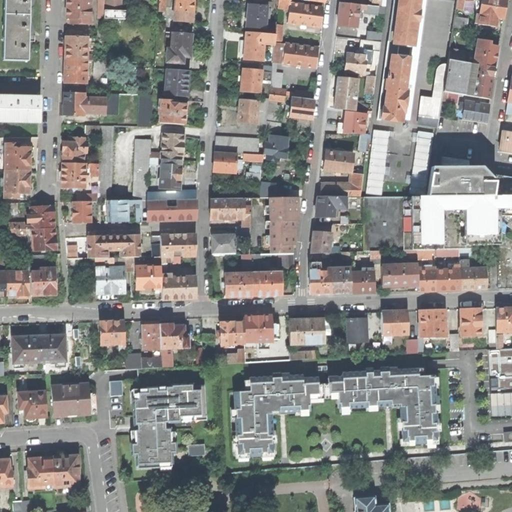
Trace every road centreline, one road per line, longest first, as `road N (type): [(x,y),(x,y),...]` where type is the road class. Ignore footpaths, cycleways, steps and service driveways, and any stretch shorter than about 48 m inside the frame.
road 1 (residential): [(332,0),(298,305)]
road 2 (residential): [(201,228),(218,0)]
road 3 (residential): [(511,297),(298,305)]
road 4 (residential): [(203,309),(0,315)]
road 5 (residential): [(53,0),(48,193)]
road 6 (residential): [(101,511),(88,437),(0,438)]
road 7 (residential): [(201,228),(61,231)]
road 8 (residential): [(503,67),(487,162),(511,166)]
